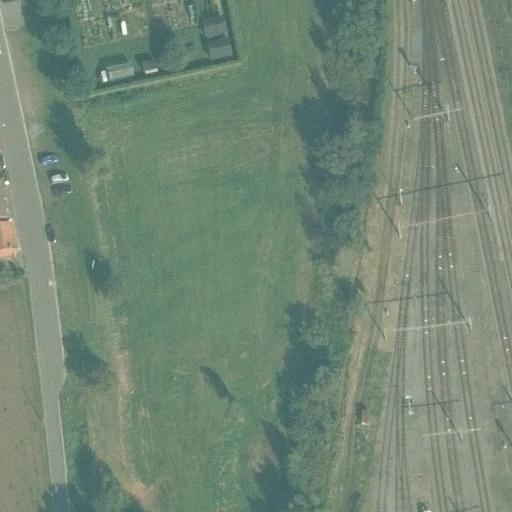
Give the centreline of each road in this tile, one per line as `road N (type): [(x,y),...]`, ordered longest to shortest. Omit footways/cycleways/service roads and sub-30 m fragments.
road 1 (track): [(342,511),(380,272),(398,0)]
road 2 (residential): [(0,87),(34,266),(62,511)]
